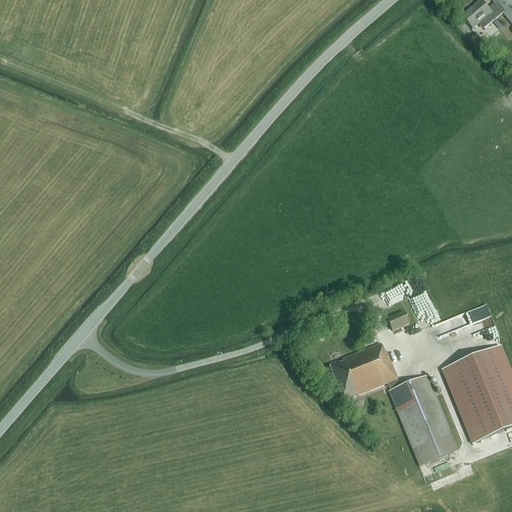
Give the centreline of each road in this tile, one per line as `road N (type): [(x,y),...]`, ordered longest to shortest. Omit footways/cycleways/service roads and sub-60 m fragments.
road 1 (tertiary): [(0,430),(328,55),(392,0)]
road 2 (track): [(234,161),(0,59)]
